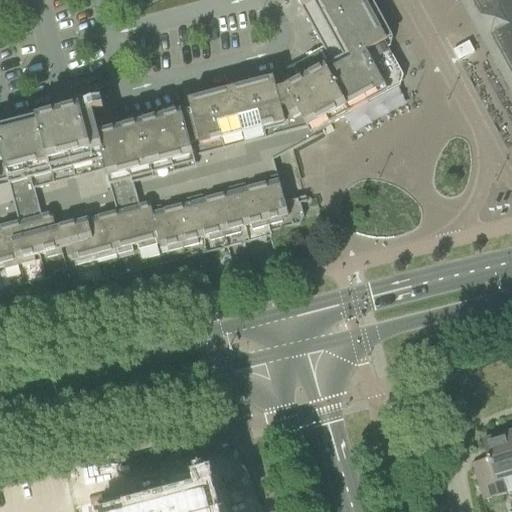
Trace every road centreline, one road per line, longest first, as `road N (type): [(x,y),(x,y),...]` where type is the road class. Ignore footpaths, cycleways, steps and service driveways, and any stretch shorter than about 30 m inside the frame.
road 1 (tertiary): [(277,321),(0,392)]
road 2 (tertiary): [(0,433),(274,364)]
road 3 (secondary): [(511,261),(277,321)]
road 4 (secondary): [(307,355),(511,299)]
road 5 (secondary): [(351,511),(307,355)]
road 6 (secondary): [(274,364),(310,511)]
